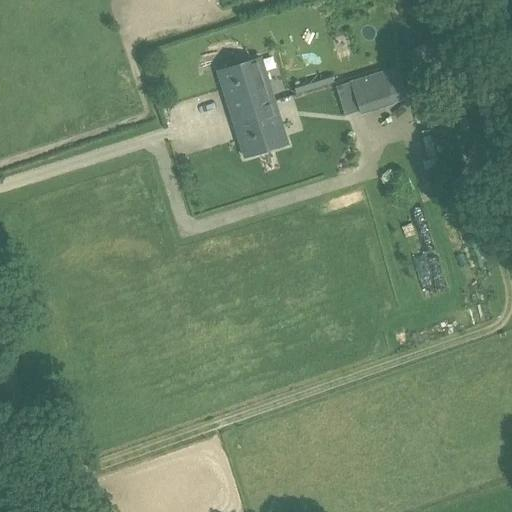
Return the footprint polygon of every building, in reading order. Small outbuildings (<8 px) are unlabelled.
[(423,42),(424,44),(428,56),(455,45),(460,55),(476,49),(466,25),(423,42)] [(406,51),(416,77),(433,70),(423,44),(406,51)] [(227,88),(235,113),(273,101),(260,58),(218,72),(223,89),(227,88)] [(360,109),(405,95),(395,62),(349,77),(360,109)] [(294,86),(296,94),(333,83),(331,75),(294,86)] [(273,101),(235,113),(243,138),(239,139),(245,158),(287,144),(273,101)] [(429,157),(438,154),(435,143),(425,146),(429,157)] [(511,170),(494,177),(504,202),(511,200),(510,194),(511,193),(511,170)]
